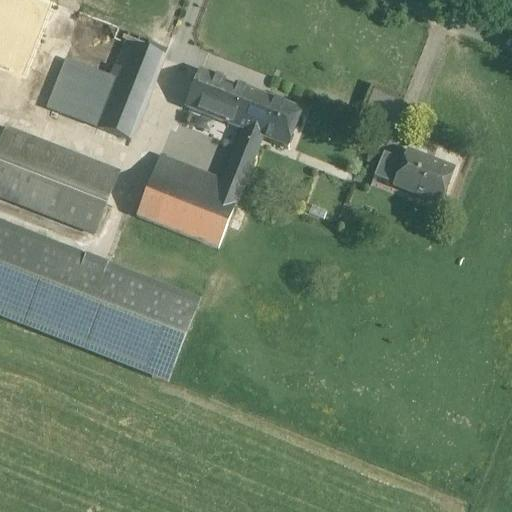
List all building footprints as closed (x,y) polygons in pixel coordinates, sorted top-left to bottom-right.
[(112,81),(93,128),(131,143),(163,61),(126,46),(112,81)] [(0,58),(0,88),(22,96),(31,70),(0,58)] [(112,81),(67,64),(49,111),(93,128),(112,81)] [(269,102),(200,75),(187,109),(244,131),(256,136),(269,102)] [(300,114),(269,102),(256,136),(262,138),(262,139),(286,149),(300,114)] [(256,136),(244,131),(223,184),(242,191),(262,139),(262,138),(256,136)] [(118,177),(6,133),(0,147),(0,200),(94,237),(118,177)] [(403,163),(383,155),(373,179),(388,185),(391,178),(396,180),(403,163)] [(452,174),(406,156),(403,163),(396,180),(413,187),(412,189),(415,196),(423,199),(429,197),(441,202),(452,174)] [(223,184),(160,159),(136,219),(218,251),(242,191),(223,184)] [(195,307),(0,230),(0,316),(166,381),(195,307)]
